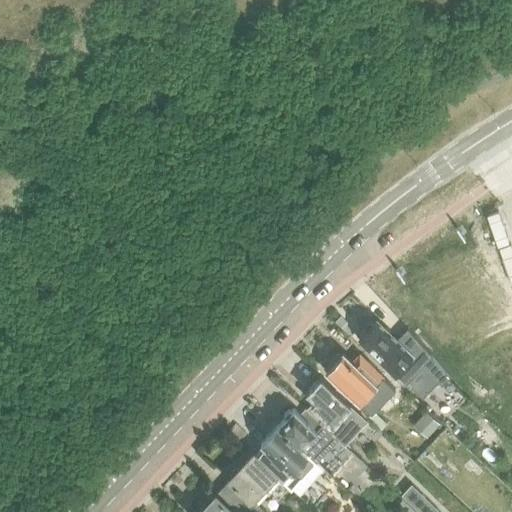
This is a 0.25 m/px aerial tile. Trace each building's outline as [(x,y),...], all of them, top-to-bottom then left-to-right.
[(347,334),(353,328),(340,316),(334,321),(347,334)] [(366,329),(359,338),(422,397),(437,380),(442,384),(448,378),(451,374),(407,327),(396,338),(376,319),(374,321),(368,320),(365,324),(366,329)] [(332,363),(326,369),(359,400),(372,412),(399,384),(386,372),(384,374),(360,351),(351,361),(342,353),(340,355),(337,353),(330,361),(332,363)] [(320,376),(306,390),(314,398),(311,402),(306,407),(338,437),(343,443),(366,419),(349,404),(320,376)] [(283,418),(277,425),(316,460),(338,437),(306,407),(300,414),(293,408),(292,409),(288,409),(284,414),(283,418)] [(460,428),(470,422),(462,410),(452,416),(460,428)] [(373,411),(368,417),(381,429),(387,423),(373,411)] [(425,411),(413,424),(427,436),(440,423),(425,411)] [(491,451),(503,440),(483,416),(470,426),(491,451)] [(254,451),(252,453),(282,480),(283,479),(291,486),(316,460),(277,425),(260,444),(263,446),(257,453),(254,451)] [(511,511),(511,490),(446,427),(419,455),(478,511),(511,511)] [(230,477),(214,495),(232,511),(265,511),(251,499),(261,488),(268,495),(282,480),(252,453),(239,468),(234,468),(230,473),(230,477)] [(440,511),(411,483),(401,493),(420,511),(440,511)] [(205,504),(198,511),(232,511),(214,495),(209,494),(205,499),(205,504)]
